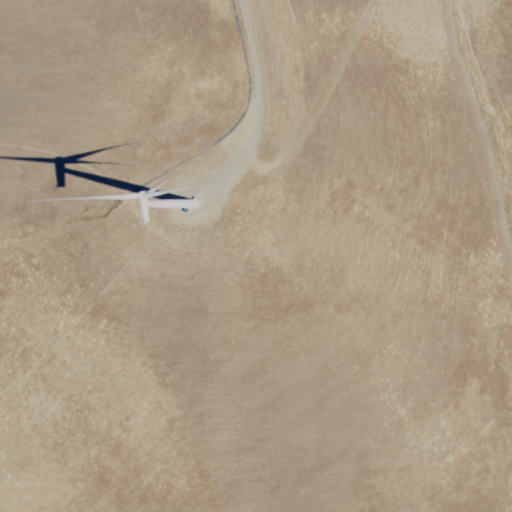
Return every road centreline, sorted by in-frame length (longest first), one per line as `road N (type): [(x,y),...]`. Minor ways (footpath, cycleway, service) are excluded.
road 1 (track): [(511,302),(485,152),(444,0)]
road 2 (track): [(214,184),(239,145),(245,105),(228,0)]
